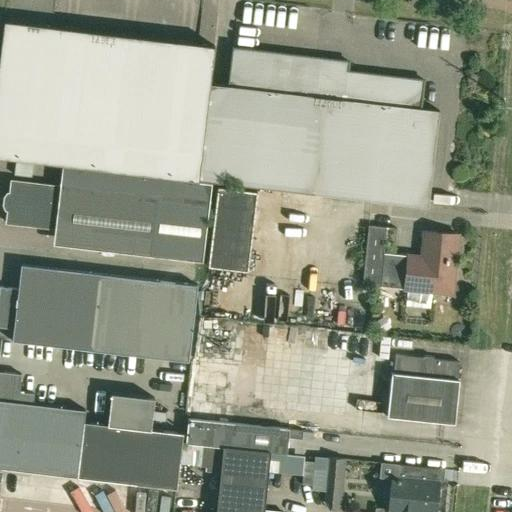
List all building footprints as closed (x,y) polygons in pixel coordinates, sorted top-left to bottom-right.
[(0,156),(19,159),(135,173),(198,180),(210,84),(214,46),(151,38),(4,21),(0,55),(0,156)] [(198,180),(420,206),(428,207),(439,111),(420,108),(423,80),(347,71),(348,61),(233,48),(228,86),(210,84),(198,180)] [(31,177),(33,161),(16,159),(14,175),(31,177)] [(11,180),(10,192),(6,223),(71,230),(69,246),(203,262),(212,183),(62,165),(60,186),(11,180)] [(217,187),(207,266),(247,271),(257,192),(217,187)] [(458,234),(424,231),(424,232),(428,233),(426,257),(383,253),(386,227),(368,225),(362,285),(380,286),(404,289),(452,294),(458,234)] [(12,341),(91,350),(100,273),(21,265),(18,289),(0,286),(0,327),(13,329),(12,341)] [(197,284),(100,273),(91,350),(188,361),(197,284)] [(379,333),(386,329),(379,320),(373,325),(379,333)] [(393,355),(386,417),(455,424),(459,379),(457,379),(459,361),(434,359),(432,357),(424,356),(422,358),(393,355)] [(183,433),(151,429),(154,397),(111,392),(107,424),(84,421),(85,409),(33,403),(34,393),(19,392),(21,374),(0,371),(0,467),(176,488),(183,433)] [(185,444),(203,446),(270,452),(286,454),(288,437),(301,439),(302,430),(187,418),(185,444)] [(284,511),(264,510),(270,452),(203,446),(201,471),(220,473),(215,511),(284,511)] [(424,467),(399,464),(398,478),(397,478),(393,510),(411,511),(435,511),(438,483),(422,481),(424,467)]
